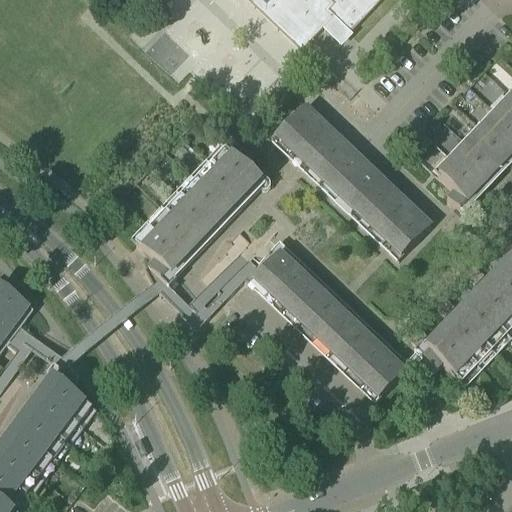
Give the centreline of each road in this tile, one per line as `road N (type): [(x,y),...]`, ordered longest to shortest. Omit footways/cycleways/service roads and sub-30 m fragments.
road 1 (tertiary): [(217,511),(143,347),(75,266),(0,202)]
road 2 (tertiary): [(0,221),(116,361),(186,511)]
road 3 (residential): [(376,480),(347,398),(246,306)]
road 4 (residential): [(505,0),(364,145)]
road 5 (residential): [(376,480),(511,426)]
